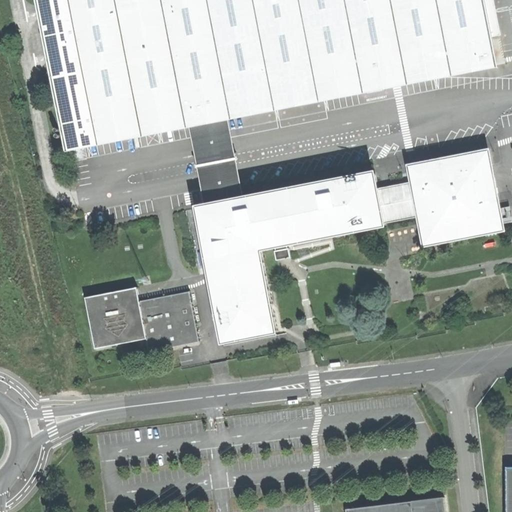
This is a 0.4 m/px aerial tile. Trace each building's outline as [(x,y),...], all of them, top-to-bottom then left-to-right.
[(39,0),(64,126),(66,126),(68,136),(69,140),(497,56),(485,0),(39,0)] [(495,0),(485,0),(497,56),(69,140),(70,146),(194,122),(228,116),(508,61),(495,0)] [(244,199),(228,116),(194,122),(210,205),(244,199)] [(68,136),(66,126),(64,126),(54,128),(56,138),(68,136)] [(417,169),(419,179),(426,211),(427,217),(431,238),(501,224),(487,155),(417,169)] [(264,249),(279,246),(290,243),(332,235),(387,225),(386,219),(379,187),(377,173),(244,199),(210,205),(203,207),(229,340),(279,330),(264,249)] [(386,219),(426,211),(419,179),(379,187),(386,219)] [(427,217),(426,211),(386,219),(387,225),(427,217)] [(293,247),(291,247),(280,249),(278,250),(279,259),(295,256),(293,247)] [(150,337),(143,299),(140,287),(88,298),(97,347),(150,337)] [(193,289),(143,299),(150,337),(153,351),(203,341),(193,289)] [(447,511),(445,496),(348,509),(348,511),(447,511)]
